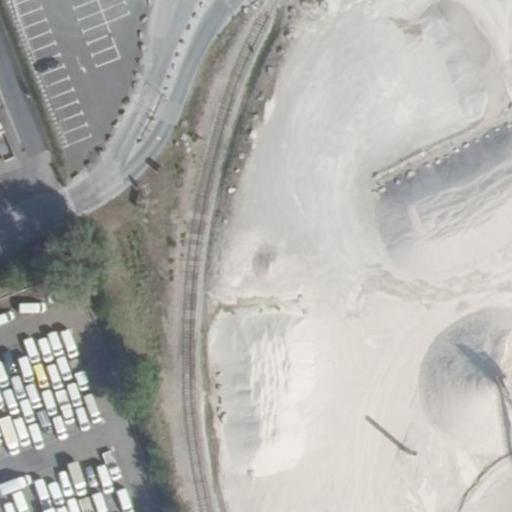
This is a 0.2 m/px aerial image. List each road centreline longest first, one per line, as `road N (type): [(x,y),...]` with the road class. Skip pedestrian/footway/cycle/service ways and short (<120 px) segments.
road 1 (unknown): [(511,263),(436,291),(385,275),(301,151),(302,99),(321,75),(394,36)]
road 2 (residential): [(0,244),(102,194),(174,82),(245,0)]
road 3 (unknown): [(65,216),(0,31)]
road 4 (unknown): [(65,0),(99,79),(120,85),(137,50)]
